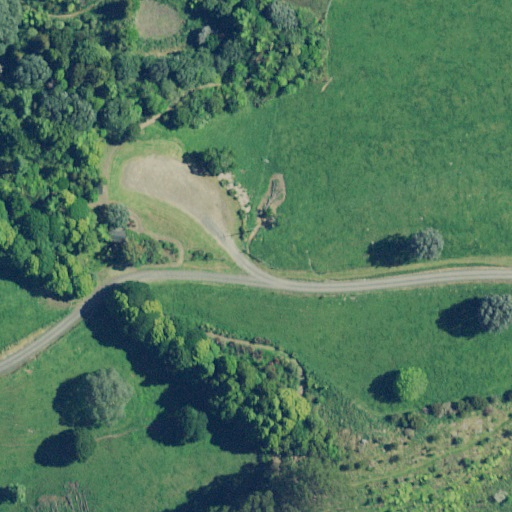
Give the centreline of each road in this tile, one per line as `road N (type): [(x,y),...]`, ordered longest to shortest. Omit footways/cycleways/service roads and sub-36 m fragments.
road 1 (track): [(276,286),(150,272),(87,292),(0,365)]
road 2 (track): [(511,273),(276,286),(224,240)]
